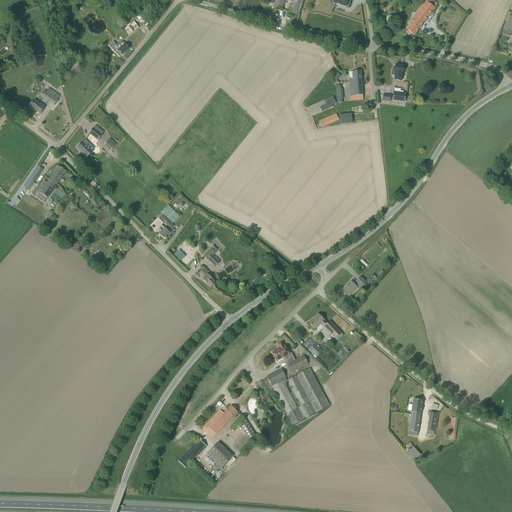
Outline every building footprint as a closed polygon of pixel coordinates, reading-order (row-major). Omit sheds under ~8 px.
[(284,0),(276,0),(274,7),(282,9),(284,0)] [(303,0),(292,0),(289,12),(299,15),(303,0)] [(426,0),(409,23),(411,24),(407,30),(414,35),(427,18),(431,12),(437,3),(432,0),(426,0)] [(511,33),(511,12),(509,11),(505,21),(506,21),(503,30),(511,33)] [(134,21),(124,29),(129,35),(139,28),(134,21)] [(125,44),(119,48),(113,42),(109,46),(115,53),(119,57),(120,57),(119,57),(122,55),(129,49),(125,44)] [(80,65),(76,60),(68,66),(72,71),(80,65)] [(395,65),(394,71),(395,72),(394,80),(401,81),(402,72),(403,73),(404,66),(395,65)] [(351,100),(363,99),(361,71),(352,72),(353,78),(349,79),(351,100)] [(336,80),(341,75),(336,72),(332,76),(336,80)] [(57,100),(60,96),(49,88),(46,92),(44,90),(40,96),(54,106),(58,100),(57,100)] [(405,93),(394,92),(393,100),(404,101),(405,93)] [(333,96),(326,99),(307,107),(311,116),(333,107),(333,105),(337,103),(333,96)] [(44,107),(34,99),(29,106),(34,110),(34,109),(40,113),(44,107)] [(339,120),(336,113),(320,121),(322,127),(339,120)] [(341,125),(352,123),(351,113),(339,114),(341,125)] [(93,128),(89,133),(98,140),(102,135),(93,128)] [(108,140),(104,145),(110,151),(114,146),(108,140)] [(82,141),(76,147),(86,158),(92,152),(92,151),(94,149),(89,144),(87,146),(82,141)] [(50,180),(57,184),(66,171),(58,165),(54,170),(55,171),(50,180)] [(28,179),(33,182),(37,177),(32,173),(28,179)] [(28,191),(33,182),(28,179),(24,186),(25,187),(24,188),(28,191)] [(45,201),(47,198),(57,184),(50,180),(47,183),(44,181),(38,191),(37,191),(35,194),(45,201)] [(179,217),(168,205),(161,212),(173,223),(179,217)] [(163,215),(160,218),(171,229),(174,226),(163,215)] [(159,219),(154,224),(158,227),(156,229),(159,233),(164,238),(169,233),(165,228),(164,228),(161,225),(162,223),(163,224),(163,223),(158,218),(158,219),(159,219)] [(215,266),(219,262),(213,255),(215,253),(211,249),(203,256),(208,260),(215,266)] [(207,284),(210,287),(211,286),(212,286),(214,284),(214,283),(215,282),(212,279),(207,274),(209,272),(205,268),(200,273),(204,277),(202,279),(207,284)] [(373,274),(366,281),(369,284),(376,277),(373,274)] [(341,291),(348,297),(357,288),(360,285),(361,287),(366,283),(360,277),(356,281),(356,282),(354,285),(351,282),(341,291)] [(335,338),(341,333),(329,321),(327,323),(318,314),(314,317),(315,318),(309,323),(315,329),(316,328),(319,331),(324,327),(335,338)] [(284,357),(289,354),(285,346),(284,346),(282,342),(277,345),(279,349),(272,353),(276,361),(284,357)] [(316,357),(322,352),(314,344),(309,349),(316,357)] [(295,360),(287,364),(291,372),(294,371),(307,364),(303,356),(295,360)] [(280,369),(267,377),(292,425),(329,405),(310,369),(287,381),(280,369)] [(408,410),(412,411),(408,435),(417,436),(422,400),(413,399),(412,405),(409,404),(408,410)] [(203,428),(213,438),(237,412),(231,406),(223,413),(220,410),(203,428)] [(427,434),(434,435),(438,414),(430,413),(427,434)] [(448,440),(454,440),(457,419),(451,418),(448,440)] [(245,419),(238,423),(250,441),(257,437),(245,419)] [(185,468),(206,446),(199,439),(178,461),(185,468)] [(216,441),(205,453),(220,468),(231,456),(216,441)] [(414,460),(420,455),(413,447),(407,452),(414,460)] [(232,465),(242,459),(241,456),(230,463),(232,465)]
